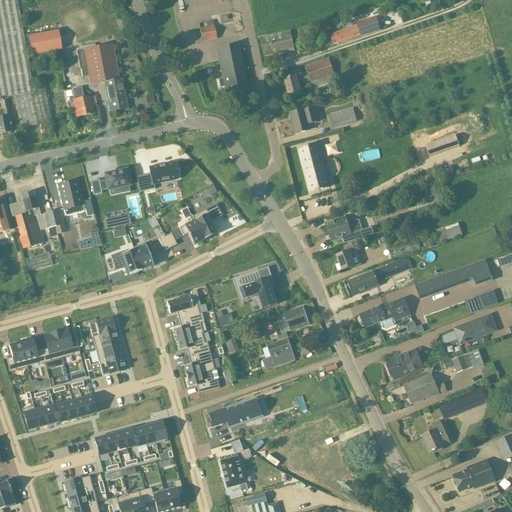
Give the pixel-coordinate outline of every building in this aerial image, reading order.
[(33,86),(35,92),(34,93),(17,0),(0,0),(0,98),(13,96),(21,130),(53,122),(44,84),(33,86)] [(376,17),(357,24),(331,33),(335,44),(361,35),(361,37),(380,31),(376,17)] [(217,39),(214,26),(200,29),(203,42),(217,39)] [(296,39),(307,36),(305,26),(289,29),(289,32),(261,38),(265,56),(295,50),(291,33),(294,32),(296,39)] [(62,50),(58,30),(28,36),(32,55),(62,50)] [(110,112),(125,109),(113,44),(77,51),(82,78),(88,77),(90,85),(105,82),(110,112)] [(239,45),(216,50),(222,79),(219,80),(220,88),(224,87),(226,95),(248,90),(239,45)] [(337,82),(329,58),(306,66),(314,90),(337,82)] [(301,94),(297,78),(303,74),(299,69),(293,74),(293,76),(284,79),(289,97),(301,94)] [(93,114),(89,97),(85,98),(82,87),(73,89),(76,100),(74,101),(75,106),(71,107),(74,118),(78,117),(93,114)] [(0,134),(12,132),(10,124),(13,124),(7,100),(0,101),(2,110),(0,110),(0,134)] [(305,110),(290,114),(296,134),(311,130),(309,124),(319,122),(315,108),(305,110)] [(353,108),(330,115),(334,129),(357,122),(353,108)] [(456,136),(426,146),(429,157),(460,147),(456,136)] [(319,144),(299,149),(310,192),(330,187),(319,144)] [(144,179),(146,191),(155,190),(154,184),(178,179),(176,172),(177,171),(177,169),(176,170),(174,163),(149,168),(151,177),(144,179)] [(99,180),(91,182),(94,195),(102,194),(101,191),(108,189),(108,190),(110,190),(129,186),(130,185),(129,181),(131,181),(130,173),(128,174),(127,170),(119,171),(113,173),(105,174),(106,180),(99,182),(99,180)] [(83,205),(77,181),(58,185),(64,210),(66,216),(84,211),(82,205),(83,205)] [(43,243),(35,214),(34,214),(33,210),(38,209),(33,192),(21,196),(26,214),(15,217),(21,237),(19,237),(23,249),(43,243)] [(0,232),(11,230),(2,199),(0,199),(0,232)] [(192,216),(204,240),(216,234),(210,223),(222,216),(216,204),(192,216)] [(55,227),(56,232),(57,234),(65,232),(60,209),(51,212),(55,227)] [(48,229),(55,227),(51,212),(44,213),(48,229)] [(194,221),(179,228),(183,237),(188,235),(193,246),(204,240),(192,216),(194,221)] [(372,227),(363,230),(359,220),(349,224),(349,222),(348,222),(346,218),(327,224),(332,241),(349,236),(351,242),(374,234),(372,227)] [(441,243),(463,235),(458,222),(437,230),(441,243)] [(90,234),(93,247),(101,245),(97,232),(90,234)] [(165,237),(170,248),(177,245),(171,234),(165,237)] [(165,237),(158,240),(164,252),(170,248),(165,237)] [(144,244),(133,248),(141,271),(153,266),(144,244)] [(346,253),(337,256),(343,271),(355,266),(350,252),(354,250),(351,244),(343,247),(346,253)] [(141,271),(133,248),(133,250),(122,255),(129,275),(141,271)] [(49,252),(25,259),(29,271),(53,264),(49,252)] [(112,259),(105,260),(108,273),(115,271),(112,259)] [(405,259),(347,283),(353,298),(379,287),(378,283),(409,270),(405,259)] [(476,286),(492,280),(485,260),(415,285),(420,300),(474,281),(476,286)] [(258,271),(235,279),(239,289),(244,288),(248,299),(258,296),(263,310),(278,305),(272,287),(269,278),(261,281),(258,271)] [(499,305),(494,291),(466,301),(471,315),(499,305)] [(179,320),(202,314),(199,314),(194,295),(166,303),(169,314),(177,312),(179,320)] [(360,316),(361,318),(359,318),(359,320),(362,327),(363,328),(365,327),(366,329),(380,323),(382,328),(385,330),(394,326),(395,323),(395,322),(410,316),(404,300),(381,309),(381,308),(360,316)] [(280,342),(288,339),(286,333),(291,331),(291,332),(309,325),(303,307),(285,314),(276,317),(278,322),(274,323),(280,342)] [(173,329),(176,340),(203,333),(200,324),(204,323),(202,314),(179,320),(181,328),(173,329)] [(491,314),(454,328),(461,346),(498,331),(491,314)] [(89,324),(92,338),(115,332),(111,318),(89,324)] [(415,322),(407,324),(410,336),(424,333),(423,324),(416,326),(415,322)] [(67,330),(55,333),(62,359),(73,356),(74,357),(80,355),(76,342),(70,344),(67,330)] [(115,332),(92,338),(96,350),(118,344),(115,332)] [(62,359),(55,333),(44,336),(47,349),(41,350),(45,363),(62,359)] [(203,333),(176,340),(179,351),(186,349),(188,357),(209,351),(207,342),(204,343),(202,334),(203,334),(203,333)] [(288,339),(280,342),(267,346),(271,358),(262,361),(266,370),(295,359),(288,339)] [(45,363),(41,350),(35,352),(32,340),(20,343),(27,368),(27,367),(38,364),(39,365),(45,363)] [(27,368),(20,343),(9,346),(12,358),(6,359),(10,373),(27,368)] [(96,350),(99,363),(122,357),(118,344),(96,350)] [(416,350),(387,362),(395,382),(424,370),(416,350)] [(185,372),(186,377),(214,370),(209,351),(188,357),(190,365),(183,366),(185,372)] [(452,360),(454,365),(457,374),(473,368),(468,354),(453,360),(452,360)] [(125,370),(122,357),(99,363),(103,376),(125,370)] [(214,370),(186,377),(189,388),(196,386),(198,394),(219,389),(217,379),(212,381),(209,372),(214,370)] [(432,375),(405,387),(412,404),(429,397),(430,400),(441,395),(440,395),(447,392),(444,384),(437,387),(432,375)] [(487,404),(481,389),(438,406),(444,421),(487,404)] [(95,413),(91,397),(81,400),(86,416),(95,413)] [(155,397),(143,400),(146,413),(158,410),(155,397)] [(123,399),(112,403),(113,408),(125,405),(123,399)] [(261,412),(256,399),(209,415),(212,426),(228,421),(230,428),(254,420),(252,415),(261,412)] [(72,402),(76,419),(86,416),(81,400),(72,402)] [(67,421),(76,419),(72,402),(63,405),(67,421)] [(58,424),(67,421),(63,405),(54,407),(53,406),(58,424)] [(39,428),(33,406),(22,409),(28,430),(39,428)] [(33,406),(39,428),(48,425),(44,409),(35,411),(33,406)] [(57,424),(58,424),(53,406),(44,409),(48,425),(57,423),(57,424)] [(100,414),(103,426),(129,419),(126,408),(100,414)] [(436,431),(423,437),(431,453),(450,444),(440,422),(434,425),(436,431)] [(151,426),(156,445),(167,442),(162,423),(151,426)] [(340,459),(332,437),(336,436),(331,423),(319,427),(322,435),(308,440),(312,450),(323,446),(329,463),(340,459)] [(156,445),(151,426),(142,428),(146,445),(155,442),(155,445),(156,445)] [(146,445),(142,428),(133,431),(132,430),(137,447),(146,445)] [(123,432),(127,449),(136,446),(136,447),(137,447),(132,430),(123,432)] [(127,449),(123,432),(113,435),(118,451),(127,449)] [(104,437),(108,454),(118,451),(113,435),(104,437)] [(511,458),(511,435),(497,442),(505,461),(511,458)] [(108,454),(104,437),(94,440),(99,456),(108,454)] [(241,452),(241,453),(243,460),(252,457),(249,449),(243,452),(241,452)] [(238,457),(221,462),(228,489),(240,485),(242,491),(248,490),(246,483),(244,484),(238,457)] [(468,471),(453,476),(460,493),(474,488),(475,490),(495,482),(487,461),(467,469),(468,471)] [(93,489),(89,476),(64,483),(68,496),(93,489)] [(175,487),(163,490),(169,511),(180,508),(177,496),(183,494),(180,481),(173,482),(175,487)] [(0,497),(11,494),(7,482),(0,484),(0,497)] [(71,509),(96,502),(93,489),(68,496),(71,509)] [(156,511),(164,511),(169,511),(163,490),(152,493),(151,489),(145,490),(148,503),(154,502),(156,511)] [(148,503),(145,490),(127,495),(131,511),(144,511),(142,505),(148,503)] [(11,494),(0,497),(0,511),(2,511),(2,510),(15,506),(11,494)] [(119,511),(131,511),(127,495),(127,496),(116,499),(116,498),(110,499),(113,511),(115,511),(119,511)] [(71,509),(72,511),(98,511),(96,502),(71,509)] [(280,511),(278,503),(268,505),(267,502),(249,507),(249,511),(280,511)]
